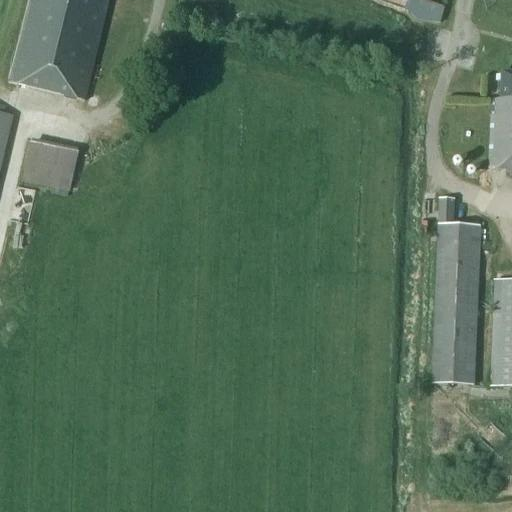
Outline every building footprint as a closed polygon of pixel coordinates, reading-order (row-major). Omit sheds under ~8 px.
[(27,0),(9,82),(84,100),(107,0),(27,0)] [(424,0),(408,0),(405,15),(442,25),(447,6),(424,0)] [(491,101),(489,171),(505,172),(505,177),(511,176),(511,73),(503,73),(502,101),(491,101)] [(0,168),(12,116),(0,113),(0,168)] [(74,191),(79,150),(28,144),(23,185),(74,191)] [(19,221),(31,223),(36,193),(23,191),(19,221)] [(439,201),(432,386),(472,388),(479,227),(454,226),(455,201),(439,201)] [(488,388),(511,388),(511,282),(492,282),(488,388)]
